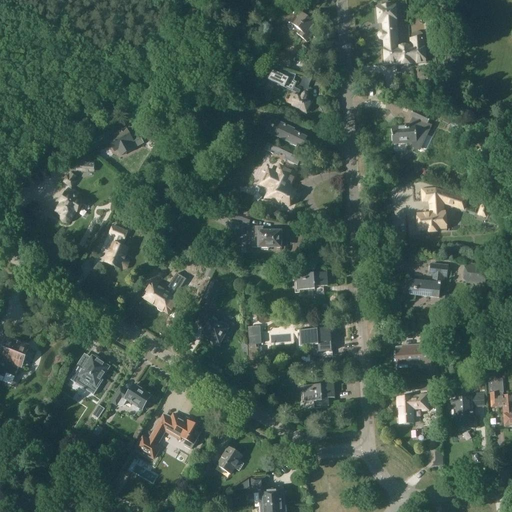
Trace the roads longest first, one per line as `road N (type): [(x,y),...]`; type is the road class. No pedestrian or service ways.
road 1 (residential): [(336,0),(371,451)]
road 2 (residential): [(371,451),(311,452),(0,250)]
